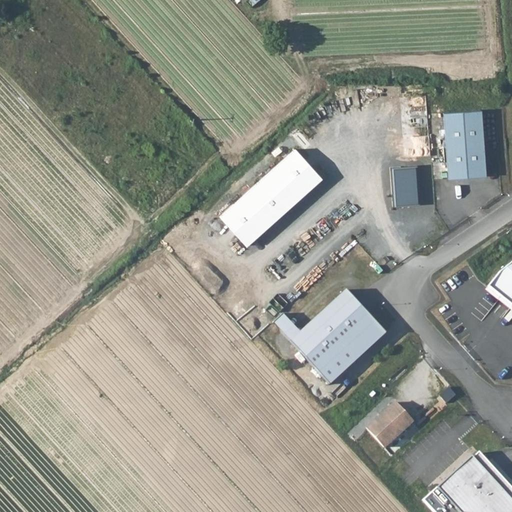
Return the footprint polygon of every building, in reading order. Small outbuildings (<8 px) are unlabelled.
[(443,110),(447,176),(482,175),(478,108),(443,110)] [(291,149),(216,215),(243,245),(318,179),(291,149)] [(415,165),(388,166),(391,205),(417,203),(415,165)] [(511,255),(493,269),(482,287),(511,309),(511,255)] [(287,319),(275,328),(334,388),(392,332),(350,286),(301,331),(287,319)] [(394,401),(367,428),(385,447),(413,420),(394,401)] [(511,511),(511,497),(467,449),(419,493),(436,511),(446,511),(454,505),(460,511),(511,511)]
